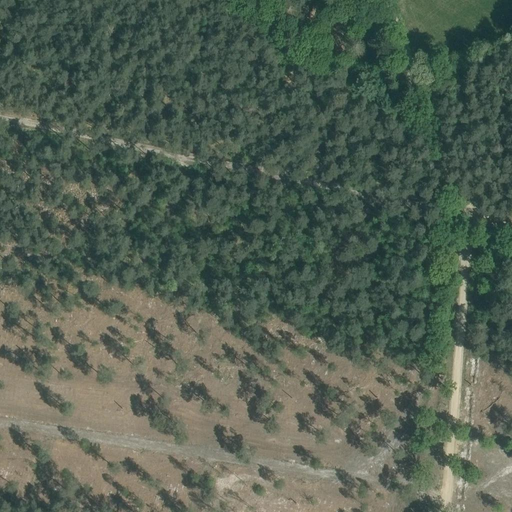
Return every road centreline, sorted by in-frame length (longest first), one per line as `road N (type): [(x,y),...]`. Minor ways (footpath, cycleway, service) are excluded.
road 1 (track): [(0,115),(471,212)]
road 2 (track): [(471,212),(446,511)]
road 3 (track): [(387,0),(442,140)]
